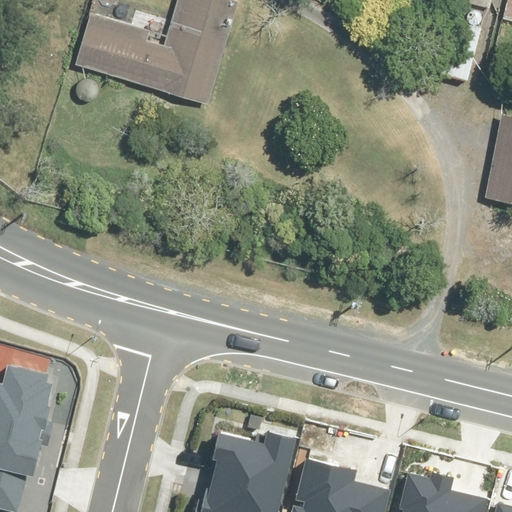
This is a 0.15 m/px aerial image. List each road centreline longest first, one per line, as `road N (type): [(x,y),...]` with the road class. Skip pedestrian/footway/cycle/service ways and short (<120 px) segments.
road 1 (tertiary): [(162,321),(511,403)]
road 2 (residential): [(115,511),(162,321)]
road 3 (tertiary): [(0,256),(45,281),(162,321)]
